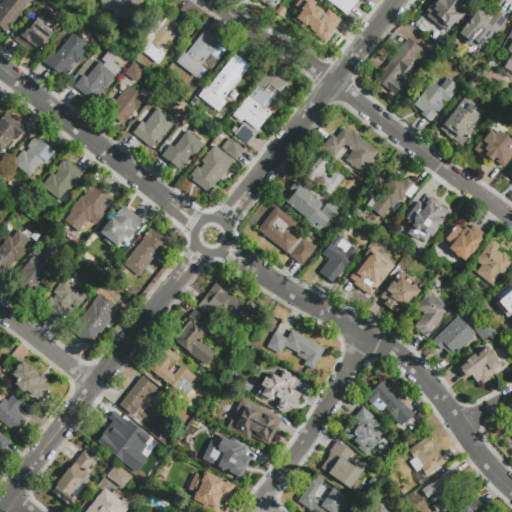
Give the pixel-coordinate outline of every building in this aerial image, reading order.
[(31,0),(5,33),(0,29),(0,4),(3,0),(31,0)] [(98,0),(142,0),(143,5),(129,7),(130,17),(110,19),(109,11),(100,12),(98,0)] [(281,0),(270,15),(251,0),(281,0)] [(330,24),(319,39),(297,21),(295,24),(284,16),(296,0),(305,0),(310,4),(307,6),(330,24)] [(358,0),(346,15),(327,0),(321,0),(320,2),(317,0),(358,0)] [(466,0),(464,3),(460,0),(457,4),(461,7),(450,21),(433,7),(438,0),(466,0)] [(475,56),(470,52),(471,52),(466,48),(468,46),(463,42),(465,41),(457,34),(482,4),(488,9),(490,8),(506,21),(494,35),(493,34),(481,48),(475,56)] [(46,10),(59,20),(53,27),(56,28),(38,51),(35,48),(31,53),(14,40),(29,20),(33,23),(39,14),(42,16),(46,10)] [(448,26),(439,38),(421,24),(429,12),(448,26)] [(167,17),(181,29),(172,41),(177,45),(171,53),(169,51),(158,64),(138,48),(157,25),(159,27),(167,17)] [(407,32),(412,26),(422,34),(417,40),(407,32)] [(505,27),(508,29),(503,35),(500,33),(505,27)] [(511,28),(511,72),(502,67),(508,58),(506,57),(507,55),(509,51),(501,47),(511,28)] [(74,31),(87,42),(82,48),(86,51),(67,76),(64,74),(63,77),(42,61),(51,50),(56,54),(74,31)] [(205,31),(220,42),(201,66),(204,68),(196,78),(176,62),(184,52),(187,54),(205,31)] [(394,96),(391,94),(374,80),(391,59),(407,39),(421,50),(411,63),(413,65),(404,76),(407,78),(394,96)] [(107,51),(115,57),(111,63),(120,69),(115,75),(115,76),(106,88),(103,86),(99,90),(102,92),(95,100),(93,99),(91,101),(73,87),(83,75),(86,78),(99,62),(102,65),(104,63),(100,60),(107,51)] [(429,53),(434,57),(431,61),(426,57),(429,53)] [(234,55),(249,66),(223,100),(226,102),(218,113),(197,97),(206,86),(208,88),(234,55)] [(145,72),(136,83),(124,73),(133,62),(145,72)] [(269,72),(285,85),(271,102),(276,106),(257,131),(258,133),(247,147),(233,136),(242,124),(232,116),(248,94),(249,95),(256,86),(257,87),(269,72)] [(454,91),(459,95),(456,98),(457,99),(451,106),(446,103),(439,113),(436,111),(427,121),(416,112),(418,109),(413,104),(431,80),(440,87),(445,81),(456,89),(454,91)] [(143,89),(149,94),(125,125),(105,110),(113,98),(117,101),(128,85),(139,94),(143,89)] [(229,95),(233,90),(238,95),(234,99),(229,95)] [(450,140),(437,130),(457,105),(464,111),(471,101),(484,112),(471,128),(473,130),(460,147),(450,139),(450,140)] [(156,108),(174,122),(164,135),(162,133),(151,148),(131,133),(140,122),(144,125),(156,108)] [(26,129),(17,140),(13,138),(1,154),(0,153),(0,122),(6,114),(26,129)] [(361,173),(345,160),(352,151),(344,145),(334,158),(321,148),(331,135),(335,139),(343,128),(351,135),(353,133),(378,152),(361,173)] [(507,128),(511,132),(511,137),(510,140),(511,141),(511,145),(507,152),(509,153),(500,165),(493,160),(491,162),(487,158),(486,159),(482,156),(483,154),(476,148),(489,131),(495,135),(498,130),(502,134),(507,128)] [(186,131),(190,134),(192,133),(201,140),(199,142),(204,145),(193,159),(190,156),(188,160),(189,161),(183,169),(180,168),(179,170),(161,156),(170,145),(173,147),(186,131)] [(243,150),(235,161),(224,152),(225,151),(221,148),(228,138),(243,150)] [(54,152),(46,163),(43,160),(30,177),(12,163),(22,151),(25,153),(29,148),(27,147),(33,139),(36,141),(37,139),(54,152)] [(213,145),(233,161),(216,183),(217,184),(209,194),(191,180),(193,178),(190,175),(196,167),(199,169),(203,164),(201,161),(213,145)] [(343,178),(329,195),(301,173),(318,152),(331,162),(323,172),(330,177),(334,171),(343,178)] [(41,186),(51,174),(54,176),(58,171),(55,169),(62,161),(64,163),(66,161),(85,176),(75,187),(72,184),(64,194),(69,199),(65,204),(59,198),(58,200),(41,186)] [(398,200),(393,206),(391,209),(389,208),(382,217),(366,205),(373,196),(377,200),(393,179),(396,175),(404,181),(406,178),(414,184),(412,186),(416,189),(409,198),(405,195),(401,201),(398,200)] [(289,190),(296,181),(314,195),(312,197),(324,206),(328,201),(340,210),(332,221),(330,219),(323,229),(315,223),(313,225),(283,202),(291,192),(289,190)] [(113,199),(102,213),(103,215),(95,225),(90,221),(87,224),(85,222),(78,231),(64,220),(71,211),(70,210),(91,182),(113,199)] [(425,193),(433,200),(431,202),(440,210),(432,220),(438,224),(443,227),(435,237),(425,229),(422,233),(407,221),(414,212),(411,211),(425,193)] [(110,247),(102,241),(105,237),(100,233),(108,222),(105,220),(113,209),(117,212),(122,205),(142,221),(128,239),(124,236),(116,247),(112,244),(110,247)] [(302,266),(257,229),(275,207),(296,225),(291,231),(287,227),(284,230),(297,241),(300,237),(315,250),(302,266)] [(471,255),(470,254),(464,262),(447,250),(451,245),(444,240),(457,227),(461,231),(464,226),(482,239),(477,245),(477,246),(471,255)] [(151,229),(170,244),(162,254),(158,251),(139,276),(123,264),(151,229)] [(7,264),(0,273),(0,246),(9,236),(12,238),(18,230),(29,239),(23,247),(26,249),(12,268),(7,264)] [(356,252),(332,284),(318,273),(328,260),(321,255),(335,236),(356,252)] [(490,285),(475,273),(481,265),(475,261),(488,244),(491,240),(500,247),(497,251),(501,254),(503,252),(511,259),(511,261),(499,278),(497,276),(490,285)] [(415,251),(419,246),(426,252),(422,256),(415,251)] [(380,249),(391,258),(384,266),(386,268),(368,292),(358,284),(352,292),(344,285),(361,264),(363,265),(371,256),(373,258),(380,249)] [(32,255),(48,268),(42,276),(45,278),(38,286),(30,296),(12,281),(23,268),(22,267),(32,255)] [(392,281),(394,283),(402,273),(415,282),(412,285),(420,291),(406,309),(400,305),(394,312),(377,299),(392,281)] [(511,311),(509,314),(494,297),(499,292),(498,291),(506,284),(508,286),(511,282),(511,311)] [(197,306),(214,283),(227,293),(226,294),(228,296),(229,295),(253,312),(235,335),(197,306)] [(59,297),(69,284),(85,297),(64,324),(52,314),(54,312),(49,307),(54,300),(58,304),(62,299),(59,297)] [(417,308),(429,292),(450,309),(429,336),(415,326),(425,314),(417,308)] [(99,294),(113,304),(109,310),(115,314),(90,346),(72,332),(93,304),(92,303),(99,294)] [(217,352),(206,366),(200,362),(199,362),(172,340),(195,311),(205,319),(203,321),(206,324),(203,328),(207,331),(198,341),(206,347),(208,345),(217,352)] [(475,334),(452,356),(443,348),(441,350),(432,341),(458,316),(475,334)] [(494,332),(482,341),(473,329),(485,320),(494,332)] [(324,348),(312,370),(303,365),(305,361),(289,353),(290,351),(284,347),(280,356),(265,348),(273,333),(286,340),(290,331),(324,348)] [(488,337),(495,332),(499,337),(492,342),(488,337)] [(0,344),(16,357),(9,365),(4,361),(0,366),(0,344)] [(455,367),(465,360),(465,359),(474,353),(476,357),(478,355),(477,354),(489,346),(491,350),(492,349),(496,354),(495,355),(501,365),(494,370),(496,373),(489,377),(490,379),(482,385),(480,381),(475,384),(470,377),(464,380),(455,367)] [(193,387),(184,398),(173,389),(174,388),(149,369),(155,361),(157,363),(161,358),(159,356),(165,348),(177,357),(171,365),(169,363),(165,369),(173,375),(180,366),(195,378),(189,384),(193,387)] [(42,376),(47,380),(44,383),(51,388),(40,402),(33,397),(32,399),(23,392),(22,394),(9,385),(14,379),(9,375),(20,361),(29,367),(29,366),(36,372),(35,373),(41,378),(42,376)] [(289,405),(285,413),(274,408),(279,400),(274,397),(272,401),(260,395),(264,388),(259,386),(267,372),(271,374),(274,375),(275,372),(281,375),(283,372),(299,381),(293,390),(300,394),(295,404),(294,404),(292,407),(289,405)] [(159,391),(153,399),(147,394),(140,402),(142,403),(131,416),(119,406),(141,377),(159,391)] [(390,391),(397,398),(406,407),(413,413),(400,426),(397,423),(383,409),(379,413),(364,398),(380,382),(386,387),(388,385),(392,389),(390,391)] [(21,426),(16,432),(0,419),(0,402),(3,398),(7,401),(12,395),(23,404),(19,410),(20,411),(18,413),(24,417),(19,424),(21,426)] [(281,419),(268,445),(250,436),(248,440),(226,429),(242,399),(281,419)] [(349,423),(363,408),(383,425),(379,430),(385,435),(374,447),(373,446),(365,455),(351,443),(354,439),(348,433),(353,427),(349,423)] [(133,439),(124,451),(122,449),(116,458),(103,447),(104,445),(93,437),(104,423),(106,424),(108,422),(106,420),(112,412),(131,427),(127,434),(133,439)] [(415,418),(420,414),(423,418),(419,422),(415,418)] [(206,440),(190,432),(195,423),(211,430),(206,440)] [(217,428),(224,431),(222,436),(215,432),(217,428)] [(253,453),(249,462),(238,456),(237,459),(246,463),(239,477),(204,459),(201,465),(191,460),(195,453),(202,457),(214,434),(222,438),(225,432),(253,445),(250,451),(253,453)] [(0,433),(1,434),(0,436),(8,442),(2,451),(0,450),(0,433)] [(445,463),(425,477),(420,470),(415,473),(408,462),(413,459),(407,451),(426,437),(445,463)] [(363,469),(350,489),(320,469),(331,453),(330,452),(337,441),(352,452),(346,462),(352,466),(354,463),(363,469)] [(135,463),(146,450),(153,456),(143,469),(135,463)] [(83,451),(94,460),(85,471),(88,472),(70,494),(76,498),(69,507),(50,492),(52,490),(50,489),(54,484),(53,484),(61,475),(68,467),(69,468),(83,451)] [(121,489),(106,476),(116,464),(131,476),(121,489)] [(141,478),(135,472),(139,467),(145,473),(141,478)] [(221,511),(208,511),(200,508),(201,505),(189,499),(191,495),(183,492),(192,472),(202,476),(204,471),(235,485),(221,511)] [(437,511),(435,511),(432,508),(440,503),(434,495),(426,500),(420,492),(450,471),(455,478),(454,479),(459,488),(453,492),(457,498),(437,511)] [(346,498),(336,511),(331,511),(330,511),(329,511),(318,511),(314,509),(312,511),(298,501),(312,480),(314,481),(316,477),(322,482),(320,485),(331,492),(333,489),(346,498)] [(84,511),(104,488),(120,501),(124,497),(131,503),(124,511),(84,511)] [(456,511),(474,500),(480,508),(473,511),(456,511)] [(367,511),(379,503),(386,511),(367,511)]
